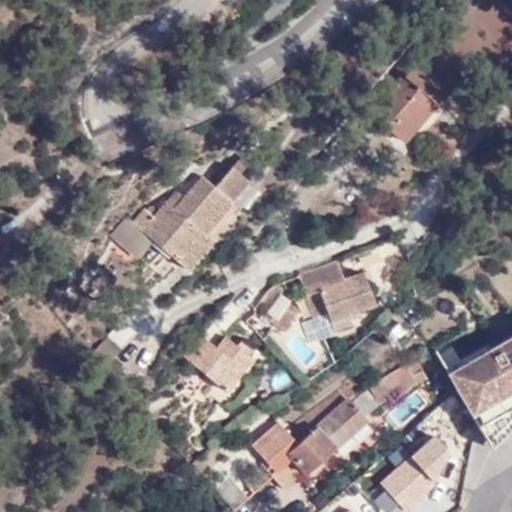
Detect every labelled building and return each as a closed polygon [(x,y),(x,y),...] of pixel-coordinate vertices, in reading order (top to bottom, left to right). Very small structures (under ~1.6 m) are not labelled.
[(431,48),(427,51),(441,63),(444,59),(431,48)] [(441,63),(427,51),(401,82),(391,73),(364,104),(375,113),(383,106),(406,126),(433,96),(439,102),(463,75),(444,59),(441,63)] [(383,106),(375,113),(406,140),(439,102),(433,96),(406,126),(383,106)] [(204,237),(235,210),(256,190),(243,176),(218,195),(209,185),(180,212),(175,207),(160,222),(151,215),(138,226),(141,228),(160,247),(189,273),(215,248),(213,245),(204,237)] [(180,212),(190,202),(185,198),(175,207),(180,212)] [(243,218),(235,210),(204,237),(213,245),(243,218)] [(141,262),(160,247),(141,228),(124,245),(141,262)] [(298,276),(300,281),(311,318),(326,313),(332,331),(349,325),(347,320),(346,315),(357,311),(373,306),(363,274),(341,281),(335,262),(298,276)] [(300,307),(290,299),(274,321),(285,329),(300,307)] [(359,317),(357,311),(346,315),(347,320),(359,317)] [(90,343),(106,357),(127,330),(106,317),(90,343)] [(467,410),(478,423),(494,448),(511,431),(511,332),(445,369),(467,410)] [(216,348),(202,340),(185,362),(227,390),(252,358),(224,339),(216,348)] [(425,374),(414,356),(372,383),(382,400),(425,374)] [(252,444),(267,459),(282,444),(293,455),(276,469),(273,473),(284,486),(364,415),(349,396),(355,390),(346,381),(288,428),(281,418),(252,444)] [(379,482),(405,510),(427,491),(433,479),(448,450),(433,435),(410,455),(379,482)] [(282,444),(267,459),(276,469),(293,455),(282,444)] [(221,482),(239,503),(248,495),(230,474),(221,482)] [(232,510),(239,503),(221,482),(214,488),(232,510)]
